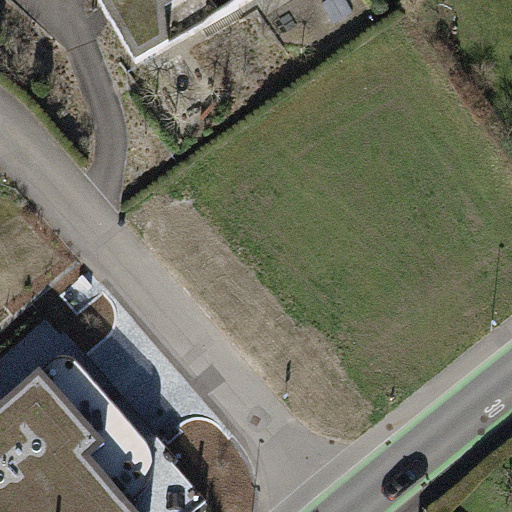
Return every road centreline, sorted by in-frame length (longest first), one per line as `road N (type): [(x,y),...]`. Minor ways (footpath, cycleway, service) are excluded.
road 1 (unclassified): [(0,127),(27,144),(363,496)]
road 2 (residential): [(511,380),(363,496)]
